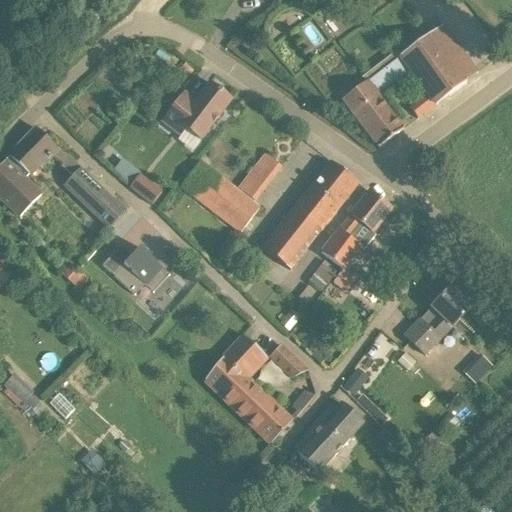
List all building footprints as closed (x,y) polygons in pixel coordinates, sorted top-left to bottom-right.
[(347,19),(386,2),(385,0),(345,0),(340,2),(347,19)] [(373,76),(341,100),(378,148),(377,148),(378,149),(403,130),(402,129),(378,97),(412,71),(429,93),(409,108),(417,119),(416,119),(417,120),(466,83),(430,35),(404,55),(399,48),(369,70),(373,76)] [(186,91),(161,123),(180,138),(185,131),(199,142),(231,100),(209,83),(197,99),(186,91)] [(0,104),(12,95),(4,86),(0,89),(0,104)] [(55,147),(36,130),(0,166),(0,200),(18,219),(41,196),(28,183),(39,171),(41,174),(53,161),(73,179),(82,170),(80,168),(55,147)] [(264,156),(238,190),(255,203),(281,169),(264,156)] [(330,162),(262,250),(290,272),(358,184),(330,162)] [(241,234),(259,210),(200,164),(181,188),(241,234)] [(127,213),(82,170),(73,179),(64,189),(108,232),(127,213)] [(161,193),(139,176),(130,189),(152,207),(162,194),(161,193)] [(391,210),(369,193),(320,253),(342,271),(360,248),(350,240),(362,225),(372,233),(391,210)] [(153,294),(169,276),(140,249),(131,258),(120,248),(102,267),(134,297),(144,286),(153,294)] [(79,291),(90,279),(72,264),(62,275),(79,291)] [(342,271),(333,283),(346,294),(358,280),(344,269),(342,271)] [(337,305),(346,295),(334,284),(325,294),(337,305)] [(421,318),(404,337),(425,356),(470,308),(449,288),(434,304),(435,305),(421,319),(421,318)] [(292,422),(294,420),(248,379),(267,358),(243,337),(202,382),(272,446),(292,422)] [(291,379),(306,371),(307,371),(281,347),(278,349),(269,359),(291,379)] [(397,362),(408,373),(416,364),(405,354),(397,362)] [(367,378),(357,370),(343,389),(353,397),(367,378)] [(11,376),(0,388),(27,414),(40,400),(32,393),(31,394),(11,376)] [(291,407),(299,413),(314,395),(304,391),(291,407)] [(362,426),(339,405),(295,454),(298,456),(318,474),(362,426)] [(389,462),(402,448),(383,430),(370,443),(389,462)] [(106,466),(97,456),(85,468),(95,477),(106,466)] [(307,511),(336,511),(319,498),(307,511)]
